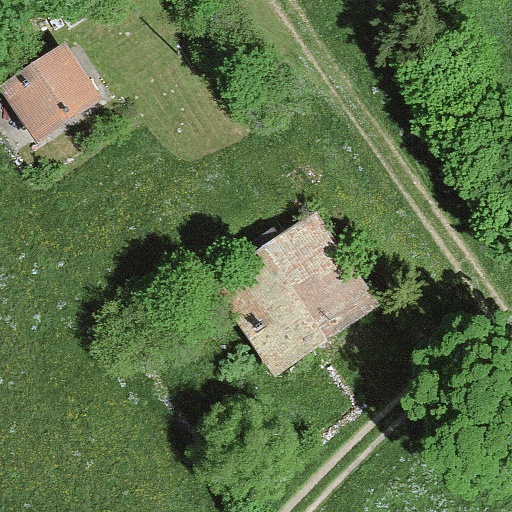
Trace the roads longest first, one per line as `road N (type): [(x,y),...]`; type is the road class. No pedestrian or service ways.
road 1 (track): [(285,0),(511,330)]
road 2 (track): [(299,511),(352,452),(511,329)]
